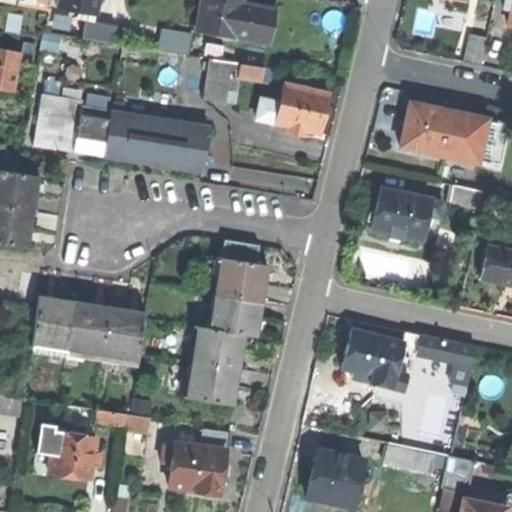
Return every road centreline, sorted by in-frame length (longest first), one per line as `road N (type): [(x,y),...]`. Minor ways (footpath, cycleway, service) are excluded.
road 1 (residential): [(258,511),(312,289)]
road 2 (residential): [(324,239),(169,214),(100,227)]
road 3 (residential): [(312,289),(511,333)]
road 4 (residential): [(324,239),(368,61)]
road 5 (residential): [(368,61),(511,93)]
